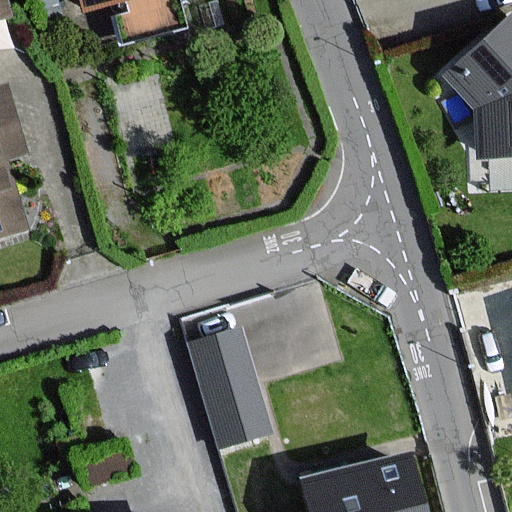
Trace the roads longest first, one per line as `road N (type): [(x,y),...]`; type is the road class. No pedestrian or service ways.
road 1 (residential): [(395,219),(0,328)]
road 2 (residential): [(395,219),(471,511)]
road 3 (residential): [(317,0),(395,219)]
